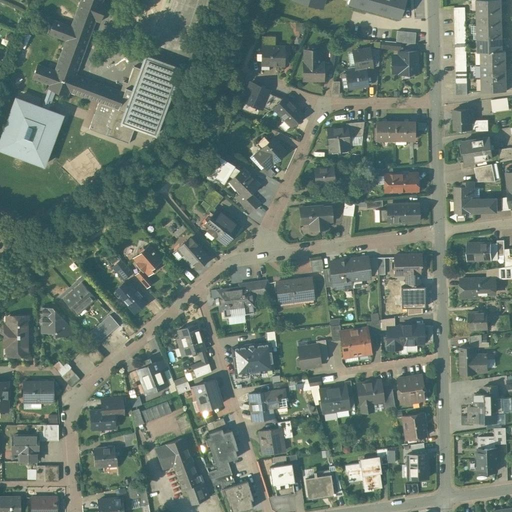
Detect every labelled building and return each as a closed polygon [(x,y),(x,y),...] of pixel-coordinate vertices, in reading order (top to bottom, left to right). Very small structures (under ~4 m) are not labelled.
[(80,0),(71,26),(53,20),(48,33),(66,40),(55,70),(37,64),(32,77),(50,84),(48,88),(49,88),(42,107),(16,98),(0,140),(0,148),(43,165),(62,115),(48,110),(55,91),(67,95),(69,91),(98,102),(118,109),(124,92),(120,91),(112,88),(110,96),(78,84),(81,76),(75,74),(95,20),(100,22),(106,4),(102,2),(102,0),(80,0)] [(404,0),(348,0),(347,3),(400,17),(404,0)] [(501,0),(476,0),(477,13),(502,12),(501,0)] [(502,12),(477,13),(477,26),(502,25),(502,12)] [(502,25),(477,26),(477,39),(502,38),(502,25)] [(396,32),(385,31),(385,41),(396,42),(396,32)] [(416,32),(397,31),(396,32),(396,42),(399,42),(415,44),(416,32)] [(275,36),(262,36),(261,46),(275,46),(275,36)] [(502,38),(477,39),(477,52),(503,51),(502,38)] [(385,41),(382,41),(382,48),(399,49),(399,42),(396,42),(385,41)] [(261,46),(261,66),(267,66),(267,65),(284,65),(284,46),(275,46),(261,46)] [(379,49),(370,48),(368,49),(371,67),(378,66),(379,49)] [(368,49),(353,51),(353,52),(355,52),(356,62),(355,62),(356,69),(365,68),(371,67),(368,49)] [(319,51),(304,51),(304,62),(319,62),(319,51)] [(416,51),(399,52),(399,56),(392,56),(392,72),(399,72),(396,72),(396,73),(409,73),(409,72),(417,72),(416,51)] [(503,51),(477,52),(478,52),(480,52),(481,65),(506,64),(506,51),(503,51)] [(338,53),(332,52),(330,64),(336,65),(338,53)] [(141,69),(133,66),(127,83),(124,81),(120,91),(124,92),(118,109),(108,135),(128,143),(134,126),(155,134),(179,69),(146,56),(141,69)] [(304,62),(302,62),(302,80),(323,80),(323,62),(319,62),(304,62)] [(506,64),(481,65),(481,78),(506,77),(506,64)] [(356,69),(346,71),(349,88),(368,85),(365,68),(356,69)] [(112,88),(81,76),(78,84),(110,96),(112,88)] [(506,77),(481,78),(481,91),(507,91),(506,77)] [(339,81),(333,81),(331,94),(339,94),(339,81)] [(269,89),(251,82),(243,101),(261,108),(269,90),(269,89)] [(284,96),(273,107),(280,114),(291,103),(284,96)] [(494,111),(511,108),(509,96),(492,99),(494,111)] [(118,109),(98,102),(89,128),(108,135),(118,109)] [(291,103),(280,114),(292,126),(303,115),(291,103)] [(470,109),(453,110),(454,130),(471,129),(471,122),(474,122),(474,121),(474,113),(471,113),(470,109)] [(364,121),(346,123),(346,127),(347,127),(348,138),(362,136),(364,121)] [(488,121),(474,121),(474,122),(471,122),(471,129),(476,129),(476,131),(488,130),(488,121)] [(395,122),(376,122),(376,139),(395,139),(395,122)] [(414,122),(395,122),(395,139),(414,139),(414,122)] [(346,127),(327,129),(330,151),(349,149),(348,138),(347,127),(346,127)] [(264,137),(256,144),(261,149),(268,142),(264,137)] [(285,151),(273,137),(268,142),(261,149),(260,149),(273,162),(285,151)] [(489,137),(462,141),(465,162),(475,161),(475,160),(493,158),(489,137)] [(511,147),(498,149),(500,162),(511,159),(511,147)] [(273,162),(260,149),(255,154),(265,165),(268,167),(273,162)] [(465,162),(460,162),(461,170),(474,167),(476,167),(475,161),(465,162)] [(476,167),(474,167),(477,182),(495,181),(492,164),(476,167)] [(268,167),(265,165),(259,171),(271,178),(275,173),(268,167)] [(333,167),(314,168),(315,183),(334,182),(333,167)] [(392,167),(375,169),(376,176),(385,175),(385,174),(393,174),(392,167)] [(259,185),(242,168),(230,180),(241,192),(236,197),(250,212),(259,203),(250,193),(259,185)] [(393,174),(385,174),(385,175),(385,181),(383,183),(383,188),(385,190),(385,191),(417,190),(417,173),(393,174)] [(479,199),(474,200),(473,189),(473,181),(464,181),(464,186),(455,186),(456,212),(456,217),(465,217),(465,212),(496,211),(496,199),(479,199)] [(223,197),(211,187),(201,199),(213,208),(223,197)] [(508,198),(501,198),(501,199),(502,211),(511,210),(510,207),(508,198)] [(382,200),(366,202),(366,208),(383,206),(382,200)] [(354,202),(344,201),(343,215),(353,216),(354,202)] [(405,204),(399,204),(399,205),(393,205),(391,209),(382,209),(382,222),(390,222),(390,224),(400,223),(400,222),(419,221),(418,204),(408,204),(408,205),(405,205),(405,204)] [(319,206),(299,208),(301,223),(309,223),(310,228),(320,227),(320,229),(327,228),(327,222),(332,221),(331,207),(323,207),(322,207),(320,207),(319,206)] [(238,227),(216,209),(205,224),(209,227),(217,233),(214,236),(215,236),(225,244),(238,227)] [(174,232),(177,237),(189,230),(185,225),(174,232)] [(217,233),(209,227),(205,233),(213,238),(215,236),(214,236),(217,233)] [(187,240),(172,253),(181,263),(185,260),(187,258),(184,254),(193,246),(187,240)] [(491,244),(491,243),(467,243),(467,260),(491,260),(491,251),(491,244)] [(209,258),(196,244),(193,246),(184,254),(187,258),(185,260),(191,267),(193,265),(196,269),(209,258)] [(161,259),(149,245),(144,249),(143,247),(136,253),(140,258),(140,261),(137,264),(142,269),(143,270),(144,269),(147,274),(148,274),(157,266),(154,264),(161,259)] [(421,255),(394,255),(394,269),(403,269),(403,274),(407,274),(407,293),(420,292),(419,274),(420,273),(420,266),(422,265),(421,255)] [(359,258),(348,259),(351,280),(352,280),(351,277),(359,276),(359,279),(370,278),(370,276),(368,259),(361,260),(361,259),(359,258)] [(377,258),(368,259),(370,276),(378,274),(377,258)] [(321,259),(310,261),(311,272),(323,271),(323,269),(321,259)] [(348,259),(330,262),(330,268),(332,283),(333,283),(340,282),(343,284),(352,283),(352,280),(351,280),(348,259)] [(122,263),(115,269),(119,274),(126,267),(122,263)] [(126,267),(119,274),(127,283),(134,277),(126,267)] [(330,268),(323,269),(323,271),(325,287),(334,286),(333,283),(332,283),(330,268)] [(499,268),(486,269),(487,279),(496,278),(496,279),(500,279),(499,268)] [(145,275),(141,270),(135,276),(145,288),(151,282),(145,275)] [(311,278),(276,282),(279,303),(314,298),(311,278)] [(487,279),(460,279),(461,297),(479,297),(479,289),(487,289),(487,291),(490,294),(494,294),(496,291),(496,279),(496,278),(487,279)] [(267,280),(256,282),(257,295),(269,293),(267,280)] [(256,282),(239,284),(239,288),(218,291),(221,310),(231,308),(253,305),(251,293),(256,293),(256,295),(257,295),(256,282)] [(81,283),(63,299),(76,313),(94,297),(81,283)] [(146,302),(133,286),(127,291),(122,285),(113,292),(118,298),(120,296),(134,312),(146,302)] [(253,305),(231,308),(231,315),(254,312),(253,305)] [(70,328),(52,307),(42,307),(42,332),(54,332),(55,332),(56,332),(59,335),(70,335),(70,328)] [(488,328),(488,312),(469,312),(469,329),(488,328)] [(511,329),(510,314),(502,314),(503,329),(511,329)] [(109,315),(99,323),(109,334),(119,326),(109,315)] [(28,336),(28,316),(9,316),(9,325),(4,325),(0,326),(0,332),(4,335),(4,336),(28,336)] [(395,318),(380,319),(380,327),(386,327),(395,327),(395,318)] [(380,319),(369,321),(371,335),(380,334),(380,327),(380,319)] [(99,323),(85,336),(95,347),(109,334),(99,323)] [(196,324),(178,329),(181,337),(177,339),(180,347),(183,346),(186,354),(204,349),(196,324)] [(423,324),(399,325),(399,326),(400,344),(401,344),(424,343),(424,342),(421,342),(421,335),(423,335),(423,324)] [(340,325),(330,326),(332,341),(341,340),(340,331),(341,331),(340,325)] [(400,344),(399,326),(395,327),(386,327),(387,350),(401,349),(401,344),(400,344)] [(367,327),(353,329),(357,355),(371,353),(367,327)] [(341,331),(340,331),(341,340),(344,357),(357,355),(353,329),(341,331)] [(482,334),(470,336),(470,343),(482,343),(482,342),(482,334)] [(28,336),(4,336),(4,347),(9,347),(9,356),(28,356),(28,336)] [(325,339),(316,341),(316,344),(317,344),(320,360),(328,359),(325,339)] [(269,342),(234,346),(237,372),(272,368),(269,342)] [(316,344),(307,346),(308,349),(299,350),(300,358),(298,358),(297,359),(298,365),(299,366),(301,366),(302,368),(312,366),(313,365),(313,364),(320,363),(320,360),(317,344),(316,344)] [(95,347),(85,355),(90,360),(99,352),(95,347)] [(470,347),(459,347),(460,374),(477,373),(477,372),(488,372),(487,354),(477,354),(476,347),(470,347)] [(99,352),(90,360),(95,365),(104,357),(99,352)] [(163,359),(158,361),(162,371),(167,369),(163,359)] [(63,366),(58,361),(52,366),(61,376),(70,368),(71,367),(67,362),(63,366)] [(158,361),(137,369),(145,389),(155,385),(156,389),(167,385),(162,371),(158,361)] [(208,363),(192,369),(195,378),(211,371),(208,363)] [(70,368),(61,376),(66,381),(75,373),(70,368)] [(75,373),(66,381),(70,386),(79,378),(75,373)] [(421,374),(397,378),(400,403),(406,402),(406,403),(418,401),(418,400),(424,399),(422,387),(423,386),(421,374)] [(320,376),(307,378),(309,386),(321,384),(320,376)] [(213,379),(194,385),(198,400),(199,400),(202,409),(221,404),(213,379)] [(353,396),(351,380),(344,381),(345,386),(347,397),(353,396)] [(51,381),(23,381),(23,402),(32,402),(32,401),(51,400),(51,381)] [(187,381),(174,386),(178,394),(190,389),(187,381)] [(288,381),(272,383),(273,390),(284,389),(284,391),(289,390),(288,381)] [(370,381),(365,382),(365,383),(357,384),(360,404),(361,404),(362,412),(372,410),(371,403),(382,401),(383,401),(381,390),(381,389),(380,381),(371,382),(370,381)] [(484,393),(474,393),(475,407),(469,407),(469,416),(470,422),(474,422),(496,422),(496,413),(493,413),(492,397),(498,397),(497,386),(492,386),(492,385),(490,385),(489,386),(484,386),(484,393)] [(345,386),(332,388),(336,410),(349,408),(347,397),(345,386)] [(332,388),(319,390),(321,404),(322,404),(323,412),(336,410),(332,388)] [(392,388),(381,390),(383,401),(382,401),(384,409),(384,408),(394,406),(394,407),(395,407),(392,388)] [(273,390),(248,394),(252,420),(274,416),(273,407),(287,405),(284,391),(284,389),(273,390)] [(130,397),(133,405),(142,402),(140,394),(130,397)] [(128,396),(122,397),(123,406),(125,405),(125,410),(131,410),(128,396)] [(122,397),(111,398),(112,406),(113,406),(123,406),(122,397)] [(111,398),(101,398),(102,409),(112,409),(112,406),(111,398)] [(167,401),(139,412),(143,423),(171,412),(167,401)] [(102,409),(90,410),(92,429),(104,428),(104,427),(113,426),(113,427),(115,427),(114,414),(113,406),(112,406),(112,409),(102,409)] [(123,406),(113,406),(114,414),(116,414),(117,413),(123,412),(123,406)] [(214,419),(211,408),(205,409),(208,420),(214,419)] [(185,413),(174,418),(181,434),(192,430),(185,413)] [(423,413),(402,416),(406,439),(426,436),(424,425),(425,425),(423,413)] [(469,416),(462,416),(462,425),(474,425),(474,422),(470,422),(469,416)] [(223,418),(206,425),(208,430),(225,424),(223,418)] [(290,420),(277,422),(278,428),(280,428),(282,438),(292,437),(290,420)] [(506,427),(494,428),(494,439),(506,439),(506,427)] [(221,428),(208,432),(209,436),(207,437),(215,464),(227,460),(237,457),(235,449),(237,449),(231,429),(223,432),(221,428)] [(278,428),(259,431),(263,454),(284,451),(282,438),(280,428),(278,428)] [(135,432),(123,434),(126,446),(137,443),(135,432)] [(36,435),(12,435),(12,452),(19,452),(19,461),(36,461),(36,452),(37,452),(38,440),(38,435),(36,435)] [(183,437),(166,444),(166,445),(173,464),(183,490),(186,488),(200,483),(200,482),(183,437)] [(423,442),(410,444),(411,451),(424,449),(423,442)] [(166,445),(155,449),(162,468),(173,464),(166,445)] [(114,447),(93,449),(95,466),(116,464),(116,455),(115,455),(114,447)] [(386,448),(376,449),(377,457),(378,465),(387,464),(386,448)] [(485,449),(478,449),(479,472),(496,471),(496,463),(498,463),(497,448),(485,448),(485,449)] [(426,453),(407,454),(407,464),(408,464),(408,478),(427,477),(426,453)] [(296,454),(289,455),(290,464),(291,464),(292,470),(298,469),(296,454)] [(289,455),(271,458),(272,467),(290,464),(289,455)] [(368,462),(344,465),(345,472),(347,472),(348,481),(362,479),(364,491),(373,490),(373,488),(382,487),(378,465),(377,457),(368,458),(368,462)] [(227,460),(215,464),(217,469),(208,472),(210,479),(231,472),(227,460)] [(272,467),(269,467),(272,485),(274,484),(276,496),(294,493),(292,482),(293,482),(291,472),(292,472),(292,470),(291,464),(290,464),(272,467)] [(44,465),(35,465),(36,481),(44,481),(44,465)] [(329,470),(315,472),(315,471),(313,471),(314,475),(308,475),(312,500),(333,496),(329,471),(329,470)] [(343,495),(335,470),(329,471),(333,496),(343,495)] [(231,472),(210,479),(213,485),(221,483),(222,487),(235,483),(231,472)] [(235,483),(222,487),(228,506),(230,506),(231,511),(237,511),(253,507),(250,499),(253,499),(247,480),(235,483)] [(200,483),(186,488),(192,503),(208,496),(203,481),(200,482),(200,483)] [(144,482),(127,486),(131,508),(148,504),(144,482)] [(19,511),(20,497),(0,497),(0,511),(19,511)] [(41,498),(41,497),(32,497),(31,511),(55,511),(56,497),(55,497),(55,498),(41,498)] [(123,511),(122,498),(97,499),(98,511),(123,511)]
